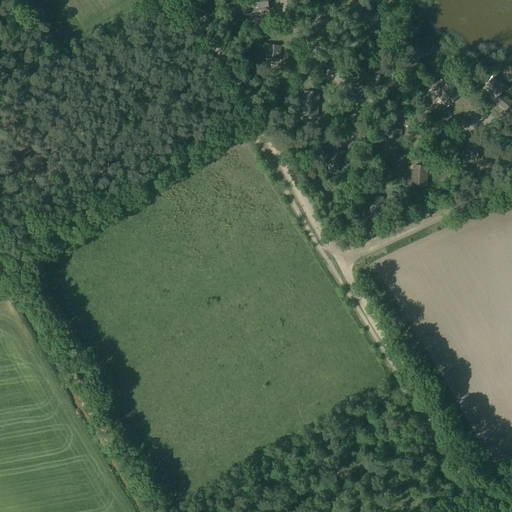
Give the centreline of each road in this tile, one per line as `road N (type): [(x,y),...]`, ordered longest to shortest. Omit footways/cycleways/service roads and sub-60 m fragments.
road 1 (track): [(511,479),(487,488),(463,472),(339,256)]
road 2 (track): [(339,256),(188,0)]
road 3 (track): [(511,188),(339,256)]
